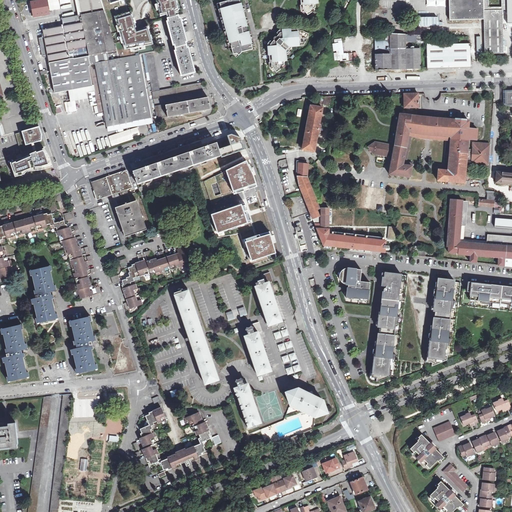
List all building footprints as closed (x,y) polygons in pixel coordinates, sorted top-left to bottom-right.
[(38,0),(32,1),(35,16),(49,13),(46,0),(38,0)] [(100,0),(81,0),(86,14),(104,10),(100,0)] [(162,0),(167,18),(178,15),(174,0),(162,0)] [(230,0),(221,2),(222,8),(221,8),(231,44),(232,43),(235,54),(238,57),(243,52),(254,49),(253,44),(254,43),(251,34),(251,31),(247,32),(246,27),(250,26),(243,2),(242,3),(240,0),(230,0)] [(302,0),(303,4),(302,4),(302,8),(304,11),(306,10),(309,14),(316,10),(315,8),(317,7),(317,3),(320,3),(320,0),(302,0)] [(511,0),(448,0),(449,19),(483,19),(484,54),(504,54),(503,23),(511,23),(511,0)] [(132,7),(115,13),(126,45),(153,38),(148,22),(137,26),(132,7)] [(90,64),(119,59),(106,17),(104,10),(86,14),(82,15),(90,64)] [(49,61),(51,71),(90,64),(82,15),(62,19),(64,24),(43,29),(44,37),(39,38),(42,56),(44,57),(47,57),(48,61),(49,61)] [(175,48),(186,45),(186,42),(187,42),(184,32),(188,31),(187,28),(185,29),(185,27),(183,28),(180,18),(179,18),(178,15),(167,18),(168,21),(167,22),(173,45),(175,45),(175,48)] [(281,30),(278,33),(280,35),(278,37),(277,37),(276,37),(275,38),(275,39),(276,40),(274,42),(272,41),(269,44),(271,66),(275,73),(277,72),(278,72),(282,70),(281,69),(286,66),(285,61),(289,61),(288,53),(293,47),(301,46),(301,45),(305,45),(311,34),(303,30),(300,31),(300,29),(293,29),(293,28),(281,30)] [(374,40),(373,69),(420,70),(421,47),(405,47),(405,42),(426,43),(425,66),(470,68),(470,42),(424,41),(424,34),(388,33),(388,37),(383,37),(383,40),(374,40)] [(175,51),(181,76),(195,72),(192,61),(196,60),(195,58),(193,58),(193,57),(191,57),(188,47),(187,48),(186,45),(175,48),(176,51),(175,51)] [(152,92),(160,90),(153,53),(150,53),(145,54),(152,92)] [(121,58),(132,122),(151,118),(140,55),(121,58)] [(107,126),(132,122),(121,58),(119,59),(90,64),(94,85),(99,113),(105,112),(107,126)] [(55,92),(94,85),(90,64),(51,71),(55,92)] [(153,99),(204,90),(200,83),(160,90),(152,92),(153,99)] [(421,93),(405,93),(406,107),(421,106),(421,93)] [(168,117),(210,109),(208,98),(166,106),(168,117)] [(325,105),(312,102),(303,148),(317,151),(325,105)] [(468,157),(469,148),(470,137),(477,137),(478,127),(469,126),(470,120),(467,119),(455,117),(455,118),(444,117),(435,116),(399,113),(398,117),(396,144),(394,155),(393,173),(413,175),(414,164),(414,160),(411,159),(413,135),(428,137),(448,137),(445,163),(442,163),(441,167),(440,178),(468,181),(469,179),(466,179),(468,157)] [(39,127),(15,134),(21,153),(33,150),(36,149),(46,146),(39,127)] [(396,144),(390,143),(374,141),(370,145),(372,152),(394,155),(396,144)] [(475,149),(474,158),(474,161),(488,162),(489,143),(477,141),(476,141),(475,149)] [(133,171),(137,184),(221,156),(218,146),(217,143),(212,145),(212,143),(204,145),(205,147),(196,150),(196,148),(188,151),(189,153),(180,155),(180,154),(172,156),(173,158),(164,161),(164,159),(156,162),(157,163),(148,166),(148,165),(140,167),(140,169),(133,171)] [(34,153),(11,163),(15,177),(53,167),(48,156),(44,149),(36,152),(34,153)] [(223,199),(256,185),(245,157),(212,175),(223,199)] [(307,163),(297,163),(297,175),(299,184),(312,217),(319,214),(317,209),(319,208),(307,176),(307,163)] [(193,169),(195,176),(204,174),(202,166),(193,169)] [(511,170),(498,169),(497,182),(511,183),(511,170)] [(97,200),(113,194),(127,190),(133,188),(127,170),(91,182),(97,200)] [(127,190),(113,194),(118,207),(131,203),(128,195),(127,190)] [(497,190),(489,190),(488,198),(496,199),(497,190)] [(466,198),(452,198),(449,246),(450,246),(450,252),(460,253),(460,254),(472,255),(472,261),(480,262),(480,256),(501,257),(500,265),(511,266),(511,235),(489,233),(489,242),(463,240),(464,224),(468,225),(470,200),(466,200),(466,198)] [(497,199),(496,199),(488,198),(481,198),(480,205),(497,206),(497,201),(497,199)] [(244,199),(207,212),(215,238),(253,225),(244,199)] [(147,228),(137,200),(131,203),(118,207),(116,207),(124,229),(122,229),(125,236),(147,228)] [(58,210),(56,203),(49,205),(51,212),(58,210)] [(320,207),(320,223),(314,223),(320,240),(325,245),(327,245),(384,252),(385,248),(385,244),(386,239),(329,232),(329,226),(329,207),(320,207)] [(55,231),(68,228),(67,224),(65,225),(64,221),(59,222),(59,221),(55,222),(54,218),(53,218),(52,214),(48,215),(47,213),(43,215),(46,227),(50,226),(51,227),(53,229),(54,228),(55,231)] [(46,227),(43,215),(39,216),(39,218),(35,219),(38,232),(43,230),(43,228),(46,227)] [(511,218),(494,216),(493,225),(511,226),(511,218)] [(23,220),(26,233),(31,232),(32,234),(37,232),(33,220),(28,221),(28,219),(23,220)] [(23,234),(26,233),(23,220),(19,221),(20,223),(15,225),(18,237),(23,236),(23,234)] [(3,226),(6,238),(11,237),(12,239),(17,238),(13,225),(9,227),(8,224),(3,226)] [(267,227),(234,237),(242,264),(275,253),(267,227)] [(69,233),(68,228),(55,231),(57,237),(59,236),(60,240),(73,237),(71,232),(69,233)] [(65,250),(78,247),(76,242),(74,243),(73,238),(60,242),(62,247),(64,246),(65,250)] [(82,253),(81,251),(79,251),(78,247),(65,250),(66,255),(68,255),(70,259),(82,255),(82,253)] [(176,254),(180,267),(185,265),(186,267),(190,266),(184,248),(177,250),(178,254),(176,254)] [(177,268),(180,267),(176,254),(172,256),(173,258),(170,259),(168,259),(172,272),(177,270),(177,268)] [(0,268),(12,265),(10,260),(8,261),(7,257),(0,258),(0,268)] [(70,261),(73,269),(86,265),(85,262),(84,262),(83,257),(70,261)] [(125,259),(119,261),(122,268),(128,266),(125,259)] [(162,262),(161,260),(157,261),(152,263),(152,260),(147,262),(151,274),(155,273),(156,275),(165,272),(166,274),(171,272),(166,260),(162,262)] [(140,262),(135,264),(140,276),(144,275),(145,277),(150,275),(145,263),(141,264),(140,262)] [(122,285),(123,289),(136,285),(133,278),(140,276),(135,264),(132,265),(132,266),(128,268),(130,272),(129,273),(130,276),(126,278),(127,279),(122,280),(123,285),(122,285)] [(12,265),(0,268),(0,271),(0,273),(0,278),(12,275),(11,271),(13,270),(12,265)] [(36,298),(44,296),(44,293),(52,291),(54,290),(57,290),(55,285),(53,286),(50,272),(52,271),(51,266),(51,265),(50,265),(49,265),(49,266),(49,267),(32,270),(31,270),(30,270),(31,276),(33,275),(36,289),(35,290),(36,298)] [(86,265),(73,269),(75,279),(88,275),(87,270),(88,270),(86,265)] [(364,269),(350,267),(347,268),(344,269),(342,271),(341,274),(341,277),(343,280),(345,282),(348,284),(350,284),(350,287),(349,287),(349,289),(344,291),(347,301),(369,303),(369,299),(371,300),(372,282),(363,281),(364,269)] [(386,271),(382,299),(404,301),(406,282),(407,273),(386,271)] [(262,275),(263,279),(265,284),(269,283),(273,281),(270,272),(262,275)] [(113,284),(121,281),(118,275),(111,277),(113,284)] [(76,290),(89,286),(88,282),(90,281),(88,277),(76,280),(77,285),(75,285),(76,290)] [(458,279),(441,277),(440,277),(435,317),(456,319),(458,303),(461,282),(458,282),(458,279)] [(265,284),(263,279),(257,281),(259,286),(255,287),(268,326),(282,321),(269,283),(265,284)] [(505,298),(506,285),(474,282),(475,281),(469,281),(469,291),(466,290),(465,303),(502,308),(502,303),(503,303),(503,298),(505,298)] [(136,285),(123,289),(125,293),(127,292),(128,297),(141,293),(139,288),(137,288),(136,285)] [(511,286),(506,285),(505,298),(503,298),(503,303),(502,303),(502,308),(511,308),(511,286)] [(90,291),(89,286),(76,290),(78,295),(80,294),(81,298),(93,295),(92,290),(90,291)] [(187,331),(200,327),(188,289),(187,289),(174,293),(187,331)] [(36,298),(32,299),(32,303),(35,303),(38,318),(36,318),(37,323),(38,324),(39,324),(39,323),(56,319),(57,320),(58,319),(56,314),(55,314),(51,300),(54,299),(52,291),(44,293),(44,296),(36,298)] [(141,294),(129,299),(130,303),(128,304),(130,308),(142,304),(141,300),(143,299),(141,294)] [(379,333),(400,335),(404,301),(382,299),(379,333)] [(244,306),(238,308),(241,317),(246,315),(244,306)] [(232,310),(225,312),(228,321),(235,319),(232,310)] [(76,349),(78,348),(84,347),(83,343),(89,342),(91,341),(94,341),(96,340),(95,335),(93,336),(89,322),(91,321),(90,316),(89,315),(88,316),(88,317),(73,321),(72,320),(71,320),(70,320),(70,321),(71,325),(73,325),(76,340),(74,340),(76,349)] [(453,354),(456,319),(435,317),(430,361),(435,362),(435,366),(450,360),(451,353),(453,354)] [(251,324),(252,328),(254,333),(258,332),(262,331),(259,322),(251,324)] [(6,348),(8,356),(10,356),(16,355),(15,351),(23,349),(25,349),(27,349),(26,343),(24,344),(21,330),(23,329),(22,324),(21,324),(20,324),(20,325),(3,329),(3,328),(2,328),(1,329),(2,334),(4,334),(8,348),(6,348)] [(192,346),(205,341),(204,338),(200,327),(187,331),(192,346)] [(254,333),(252,328),(247,330),(248,335),(244,337),(257,375),(271,371),(267,358),(258,332),(254,333)] [(400,335),(379,333),(375,364),(373,377),(378,378),(378,382),(393,376),(393,373),(396,373),(400,335)] [(44,344),(48,344),(49,343),(51,343),(52,343),(53,342),(54,341),(55,341),(55,339),(54,337),(53,336),(51,335),(48,337),(47,339),(46,340),(48,343),(44,344)] [(76,349),(73,349),(71,350),(72,354),(74,354),(78,368),(76,369),(77,374),(78,374),(79,374),(79,373),(95,369),(96,370),(97,369),(96,364),(94,365),(91,350),(93,350),(92,344),(91,341),(89,342),(83,343),(84,347),(78,348),(76,349)] [(205,341),(192,346),(205,384),(218,380),(205,341)] [(8,356),(6,357),(5,357),(3,358),(4,362),(6,361),(9,376),(8,376),(9,381),(9,382),(10,382),(10,381),(27,377),(27,378),(28,378),(28,377),(27,372),(26,372),(22,357),(25,357),(23,349),(15,351),(16,355),(10,356),(8,356)] [(295,352),(289,354),(291,360),(297,358),(295,352)] [(299,364),(293,366),(295,372),(301,370),(299,364)] [(247,427),(261,422),(248,384),(246,379),(242,380),(236,382),(238,387),(234,388),(235,389),(247,427)] [(326,408),(323,400),(299,387),(291,390),(288,396),(291,405),(301,410),(302,413),(306,412),(315,417),(323,414),(326,408)] [(98,391),(77,391),(77,400),(98,400),(98,391)] [(71,394),(63,395),(50,511),(58,511),(61,483),(71,394)] [(36,511),(52,396),(44,397),(41,416),(34,469),(33,477),(28,511),(36,511)] [(158,396),(152,399),(155,406),(161,403),(158,396)] [(501,399),(495,401),(499,410),(504,408),(505,411),(511,407),(511,401),(510,398),(507,399),(505,396),(500,398),(501,399)] [(488,407),(479,410),(485,423),(493,419),(492,416),(498,414),(494,405),(488,408),(488,407)] [(157,409),(153,411),(158,423),(162,422),(163,424),(167,422),(161,407),(157,409)] [(468,413),(462,416),(466,425),(473,422),(474,424),(476,423),(481,421),(477,412),(474,414),(472,410),(467,412),(468,413)] [(158,423),(153,411),(149,413),(149,414),(145,416),(147,420),(146,421),(148,424),(144,426),(145,427),(140,429),(142,433),(141,434),(140,434),(142,437),(154,432),(153,429),(154,428),(155,426),(154,425),(158,423)] [(203,421),(202,420),(199,412),(185,418),(187,423),(189,422),(190,426),(203,421)] [(78,421),(73,422),(73,432),(80,432),(80,436),(96,435),(94,416),(78,417),(78,421)] [(451,420),(434,427),(440,441),(457,433),(451,420)] [(195,431),(197,435),(209,429),(207,426),(205,422),(191,428),(193,432),(195,431)] [(0,449),(17,448),(16,438),(15,423),(8,424),(9,426),(0,427),(0,449)] [(511,437),(511,436),(507,426),(499,430),(504,442),(511,438),(511,437)] [(270,435),(267,436),(265,428),(261,429),(264,441),(272,439),(270,435)] [(194,446),(198,456),(202,455),(201,453),(205,451),(204,447),(205,446),(203,443),(207,441),(206,440),(211,438),(209,434),(211,434),(209,429),(197,435),(199,441),(193,444),(194,446)] [(502,442),(497,430),(489,433),(482,436),(486,446),(489,445),(490,447),(502,442)] [(156,437),(154,432),(142,437),(144,442),(142,442),(144,447),(156,442),(154,438),(156,437)] [(447,456),(423,433),(420,436),(419,435),(411,444),(413,446),(413,447),(416,450),(414,452),(431,468),(439,460),(441,462),(444,460),(447,456)] [(218,435),(212,438),(213,441),(215,445),(221,442),(218,435)] [(486,446),(482,436),(474,440),(479,452),(487,449),(486,446)] [(464,443),(460,445),(464,456),(469,454),(469,456),(477,453),(472,441),(465,444),(464,443)] [(144,454),(146,457),(158,452),(156,449),(158,448),(156,443),(144,448),(146,453),(144,454)] [(199,458),(198,456),(194,446),(185,450),(181,452),(184,460),(189,458),(190,462),(199,458)] [(178,451),(176,452),(176,454),(180,464),(183,463),(185,462),(184,460),(181,452),(180,450),(178,451)] [(172,468),(168,457),(167,456),(161,459),(158,452),(146,457),(147,462),(149,461),(151,465),(155,463),(156,464),(159,463),(161,466),(162,466),(164,470),(168,468),(168,470),(172,468)] [(341,462),(342,465),(343,465),(345,469),(352,467),(351,464),(357,462),(353,452),(343,456),(345,460),(342,461),(341,462)] [(176,454),(168,457),(172,468),(173,470),(181,466),(180,464),(176,454)] [(336,458),(322,464),(326,473),(340,467),(336,458)] [(458,468),(452,462),(444,471),(464,491),(470,485),(456,471),(458,468)] [(152,472),(149,465),(142,468),(144,475),(152,472)] [(497,467),(486,466),(484,478),(498,480),(498,472),(497,472),(497,467)] [(313,467),(302,472),(306,481),(317,477),(313,467)] [(278,483),(281,491),(288,488),(288,487),(291,486),(296,484),(293,475),(284,479),(284,480),(278,483)] [(362,478),(351,482),(356,494),(367,490),(362,478)] [(466,503),(443,480),(440,483),(441,484),(439,486),(440,487),(432,495),(435,498),(434,499),(447,511),(448,510),(449,511),(453,511),(460,506),(460,507),(462,505),(463,506),(466,503)] [(497,482),(484,481),(484,485),(482,485),(480,501),(481,502),(481,506),(494,507),(495,498),(493,498),(494,491),(496,491),(497,482)] [(260,500),(264,498),(264,497),(265,496),(266,498),(281,491),(278,483),(264,488),(264,487),(254,491),(256,496),(258,496),(260,500)] [(334,500),(329,503),(332,511),(346,511),(340,497),(333,499),(334,500)] [(370,497),(357,502),(361,511),(364,511),(367,511),(375,508),(370,497)]
